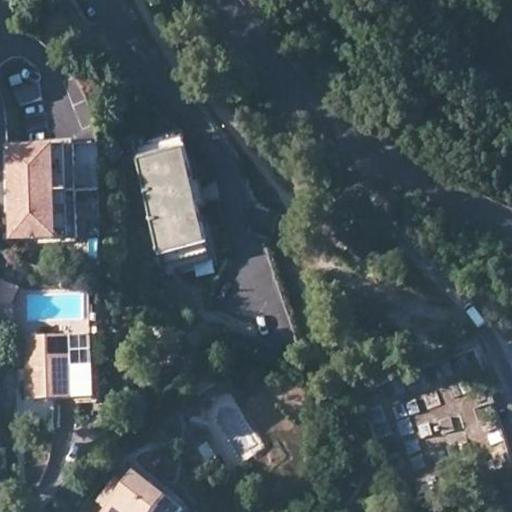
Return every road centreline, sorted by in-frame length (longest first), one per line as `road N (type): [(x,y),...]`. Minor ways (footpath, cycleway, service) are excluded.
road 1 (residential): [(358,144),(352,179),(485,327),(511,398)]
road 2 (tertiary): [(225,0),(312,108),(358,144)]
road 3 (tertiary): [(358,144),(511,229)]
